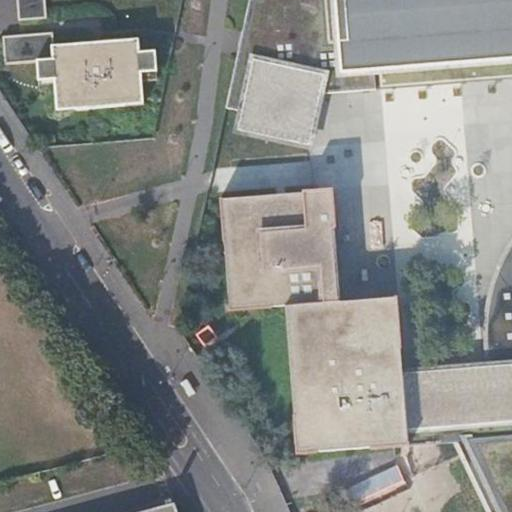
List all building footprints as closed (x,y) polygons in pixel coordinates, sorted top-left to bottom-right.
[(16,0),(18,19),(46,17),(44,0),(16,0)] [(511,0),(248,0),(242,31),(247,32),(242,54),(237,53),(225,107),(240,111),(237,130),(310,146),(322,87),(341,85),(341,91),(376,88),(374,70),(511,58),(511,0)] [(242,31),(237,53),(242,54),(247,32),(242,31)] [(55,110),(143,104),(141,82),(141,72),(156,71),(155,50),(139,51),(138,38),(53,45),(52,32),(2,35),(4,64),(36,61),(37,80),(38,80),(53,79),(53,88),(55,110)] [(141,72),(141,82),(157,81),(156,71),(141,72)] [(38,89),(53,88),(53,79),(38,80),(38,89)] [(402,348),(398,296),(394,296),(395,297),(341,302),(341,294),(340,294),(335,228),(336,228),(333,188),(302,191),(303,193),(223,200),(223,198),(220,198),(229,311),(273,307),(273,306),(285,305),(297,454),(318,452),(318,451),(371,446),(371,448),(410,444),(410,443),(409,427),(404,371),(403,371),(401,348),(402,348)] [(511,237),(511,238),(505,250),(499,261),(494,273),(490,285),(487,298),(485,310),(483,323),(483,336),(484,349),(486,364),(511,362),(511,237)] [(511,362),(486,364),(404,371),(409,427),(446,424),(454,440),(459,450),(511,435),(511,362)] [(410,443),(454,440),(446,424),(409,427),(410,443)] [(511,511),(511,435),(459,450),(489,511),(511,511)]
